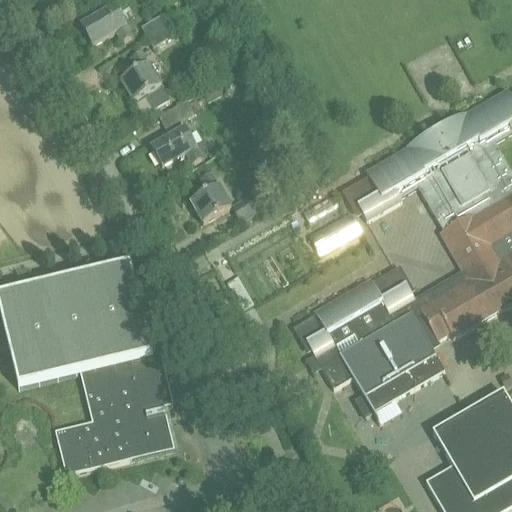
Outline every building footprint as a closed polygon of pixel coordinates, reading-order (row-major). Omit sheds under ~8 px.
[(81,30),(92,50),(116,37),(122,46),(132,40),(115,10),(81,30)] [(148,42),(168,30),(162,19),(142,31),(148,42)] [(148,42),(154,52),(174,40),(168,30),(148,42)] [(415,72),(455,48),(451,41),(411,65),(415,72)] [(380,61),(402,53),(399,45),(377,53),(380,61)] [(139,75),(120,85),(132,106),(142,100),(152,116),(171,104),(143,55),(131,62),(139,75)] [(356,406),(366,422),(445,376),(430,350),(450,338),(453,343),(511,308),(511,176),(495,147),(511,137),(511,100),(509,95),(467,119),(466,118),(408,151),(409,153),(367,177),(370,183),(349,195),(367,226),(402,205),(401,202),(418,192),(444,236),(440,238),(463,277),(415,305),(398,275),(373,289),(371,286),(315,318),(317,322),(298,333),(334,394),(353,383),(364,401),(356,406)] [(159,121),(167,135),(196,119),(187,104),(159,121)] [(151,151),(163,172),(186,159),(192,169),(203,163),(185,132),(151,151)] [(201,228),(232,211),(232,210),(213,176),(201,183),(208,197),(190,207),(201,228)] [(232,211),(242,229),(265,216),(256,198),(232,211)] [(309,240),(320,259),(361,235),(351,217),(309,240)] [(57,437),(68,481),(175,453),(165,412),(173,410),(159,352),(151,355),(130,270),(0,301),(0,310),(20,392),(81,377),(94,428),(57,437)] [(228,287),(244,314),(255,307),(239,280),(228,287)] [(426,488),(439,511),(511,511),(511,411),(504,396),(433,437),(453,472),(426,488)]
